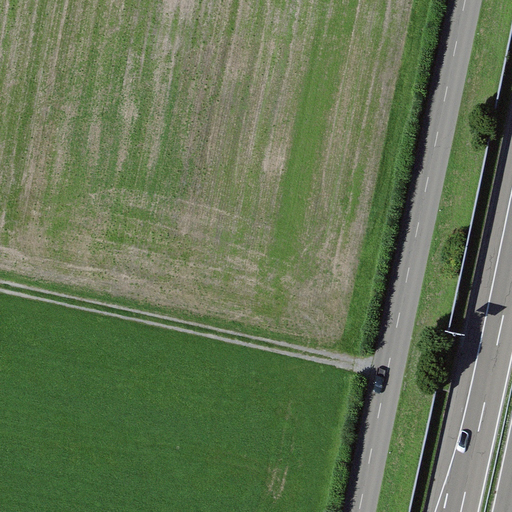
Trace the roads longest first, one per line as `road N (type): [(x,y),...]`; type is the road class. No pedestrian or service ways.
road 1 (tertiary): [(358,511),(462,0)]
road 2 (track): [(0,285),(387,368)]
road 3 (motorway): [(511,278),(460,511)]
